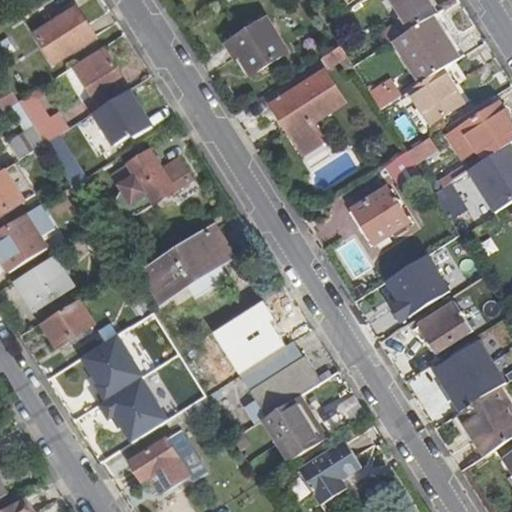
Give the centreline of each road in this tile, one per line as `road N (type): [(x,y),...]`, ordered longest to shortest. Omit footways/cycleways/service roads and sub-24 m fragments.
road 1 (residential): [(132,0),(457,511)]
road 2 (residential): [(101,511),(0,350)]
